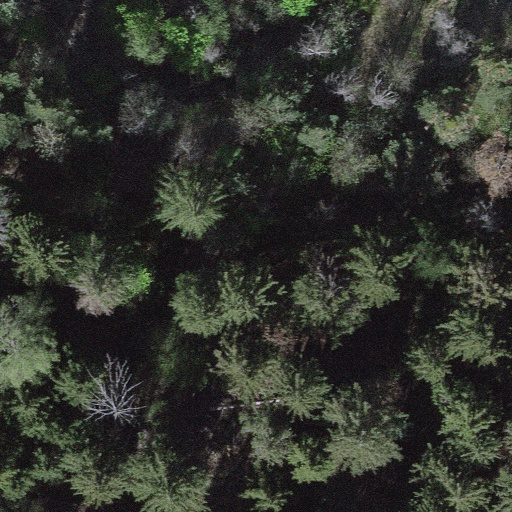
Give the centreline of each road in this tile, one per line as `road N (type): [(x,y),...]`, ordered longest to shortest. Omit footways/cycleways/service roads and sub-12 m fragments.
road 1 (motorway): [(33,0),(274,511)]
road 2 (motorway): [(511,257),(390,0)]
